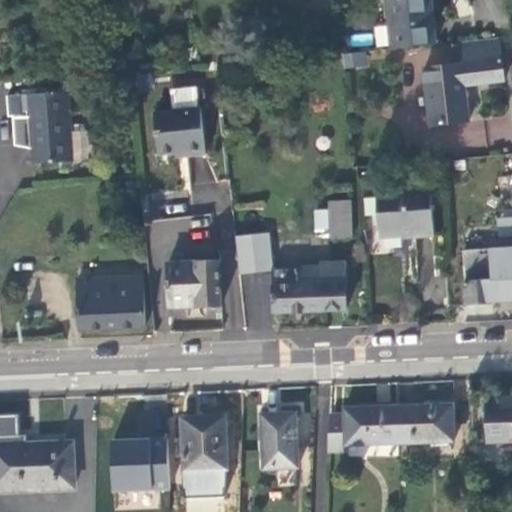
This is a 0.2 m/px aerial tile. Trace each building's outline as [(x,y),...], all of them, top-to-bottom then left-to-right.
[(436,0),(391,0),(396,44),(440,39),(436,0)] [(468,87),(507,82),(501,39),(461,45),(463,62),(424,67),(432,124),(472,118),(468,87)] [(343,53),(343,66),(365,67),(365,54),(343,53)] [(109,102),(124,100),(121,75),(106,77),(109,102)] [(62,91),(18,95),(19,111),(24,111),(24,116),(9,117),(11,146),(27,149),(28,164),(44,162),(68,161),(62,91)] [(125,112),(124,100),(109,102),(110,114),(125,112)] [(158,116),(163,158),(190,155),(191,159),(210,156),(204,110),(158,116)] [(432,183),(378,187),(381,231),(400,229),(415,228),(415,234),(435,233),(432,183)] [(471,188),(473,200),(486,198),(484,186),(471,188)] [(327,197),(330,234),(351,232),(348,195),(327,197)] [(494,248),(486,198),(473,200),(472,200),(480,251),(494,248)] [(498,236),(511,234),(511,216),(495,219),(498,236)] [(264,284),(262,239),(261,223),(253,224),(253,235),(241,236),(243,267),(247,267),(248,284),(264,284)] [(350,307),(348,258),(324,259),(324,264),(300,265),(301,281),(275,283),(276,310),(310,308),(350,307)] [(194,305),(222,304),(222,273),(221,260),(172,262),(173,305),(194,305)] [(511,299),(511,261),(460,265),(461,280),(468,279),(469,302),(498,300),(511,299)] [(144,273),(78,277),(81,328),(112,326),(147,325),(144,273)] [(492,436),(511,435),(511,391),(505,392),(505,399),(491,399),(492,436)] [(427,401),(400,402),(403,438),(457,437),(455,400),(427,401)] [(349,410),(335,411),(333,447),(352,447),(351,440),(403,438),(400,402),(371,403),(349,404),(349,410)] [(300,464),(297,411),(277,412),(263,412),(263,430),(257,430),(258,448),(265,448),(265,465),(300,464)] [(0,486),(76,484),(74,443),(28,444),(28,435),(21,435),(20,414),(0,414),(0,486)] [(185,438),(176,438),(177,455),(186,455),(187,470),(195,469),(195,477),(222,475),(221,468),(230,467),(227,420),(211,421),(203,421),(202,416),(199,416),(199,422),(187,422),(187,416),(184,417),(185,438)] [(158,473),(150,431),(104,433),(103,474),(158,473)]
